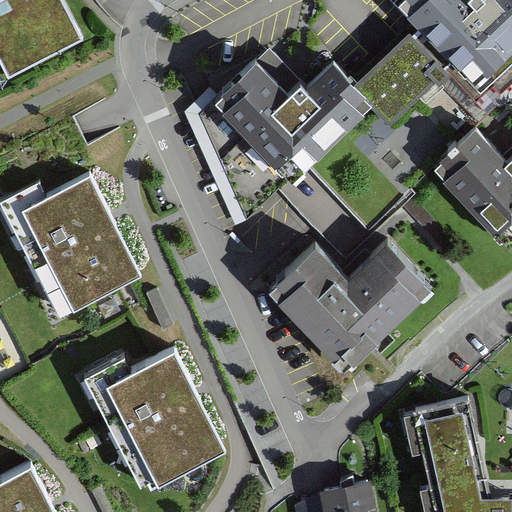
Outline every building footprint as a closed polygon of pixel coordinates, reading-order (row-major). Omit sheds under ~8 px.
[(0,0),(0,67),(6,64),(9,71),(83,32),(66,0),(0,0)] [(511,0),(407,0),(405,2),(426,24),(368,80),(400,113),(444,71),(483,112),(511,84),(511,0)] [(261,60),(225,96),(303,173),(364,112),(351,98),(366,83),(340,57),(299,99),(261,60)] [(511,157),(483,129),(442,171),(511,240),(511,157)] [(92,223),(67,177),(0,213),(0,220),(43,300),(113,262),(101,239),(92,223)] [(315,240),(270,283),(346,363),(430,283),(387,237),(348,274),(315,240)] [(161,329),(172,327),(165,297),(154,299),(161,329)] [(131,368),(123,352),(84,372),(140,481),(147,477),(150,484),(224,446),(197,393),(173,346),(131,368)] [(474,404),(423,415),(443,511),(511,511),(511,500),(498,500),(474,404)] [(21,449),(0,459),(0,511),(51,511),(48,504),(21,449)] [(387,511),(381,479),(329,490),(333,511),(387,511)]
